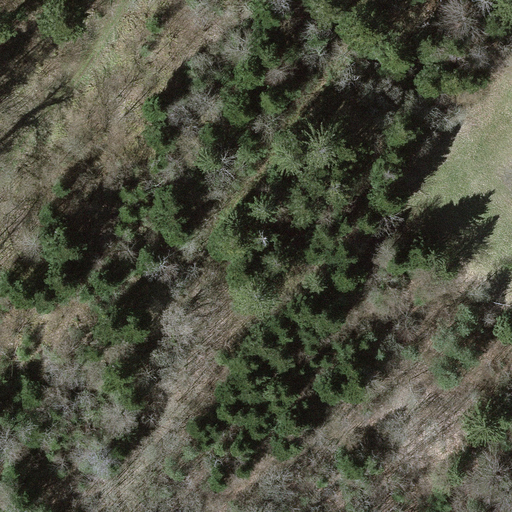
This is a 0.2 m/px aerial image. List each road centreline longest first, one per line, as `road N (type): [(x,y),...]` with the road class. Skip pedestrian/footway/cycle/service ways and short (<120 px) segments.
road 1 (track): [(119,511),(220,233),(358,0)]
road 2 (track): [(109,0),(0,197)]
